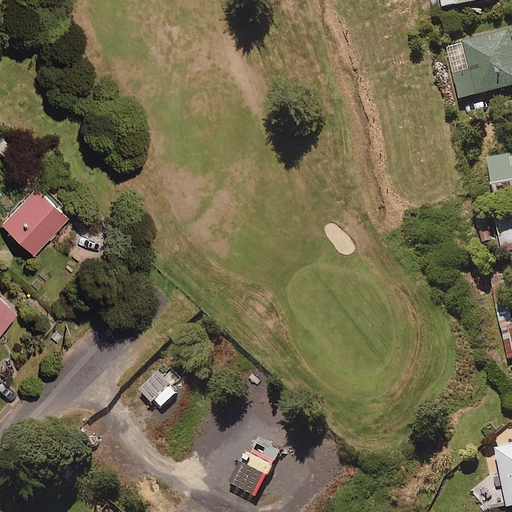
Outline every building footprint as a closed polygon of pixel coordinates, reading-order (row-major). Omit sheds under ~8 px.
[(461,28),(456,12),(441,16),(445,32),(461,28)] [(511,84),(511,40),(509,29),(447,43),(460,97),(511,84)] [(3,135),(0,137),(0,152),(8,160),(18,149),(3,135)] [(511,153),(487,157),(493,194),(511,190),(511,153)] [(63,213),(32,184),(0,218),(0,222),(29,249),(63,213)] [(0,318),(11,307),(0,296),(0,318)] [(511,358),(511,325),(497,328),(503,360),(511,358)] [(67,373),(57,363),(44,376),(54,386),(67,373)] [(145,389),(154,400),(171,385),(161,374),(145,389)] [(511,443),(494,447),(506,506),(511,504),(511,443)] [(274,460),(252,448),(232,485),(255,497),(274,460)]
